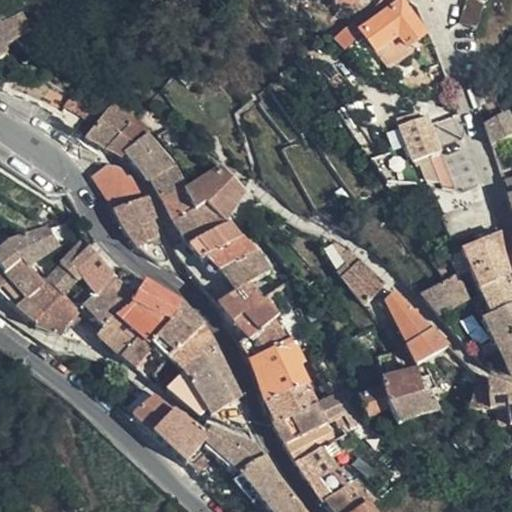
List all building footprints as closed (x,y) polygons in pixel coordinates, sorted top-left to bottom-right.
[(396,0),(384,0),(374,12),(381,21),(360,36),(376,57),(398,40),(406,50),(424,37),(396,0)] [(475,32),(481,3),(471,0),(465,0),(460,27),(475,32)] [(0,59),(1,59),(5,56),(6,53),(5,47),(13,42),(31,30),(20,13),(0,25),(0,59)] [(398,40),(376,57),(389,73),(411,56),(406,50),(398,40)] [(177,79),(186,88),(195,78),(186,69),(177,79)] [(478,79),(467,83),(473,97),(478,112),(484,128),(503,119),(482,79),(478,79)] [(96,128),(106,114),(74,94),(65,108),(96,128)] [(133,124),(137,119),(118,103),(116,103),(115,106),(133,124)] [(106,154),(133,124),(115,106),(113,105),(106,114),(96,128),(85,141),(84,143),(104,155),(106,154)] [(503,119),(484,128),(490,149),(511,138),(511,127),(507,117),(503,119)] [(152,133),(137,119),(133,124),(136,127),(147,137),(152,133)] [(427,121),(399,130),(413,166),(429,160),(440,156),(438,151),(427,121)] [(136,127),(133,124),(106,154),(121,162),(125,158),(124,157),(147,137),(136,127)] [(169,131),(158,139),(165,149),(175,142),(169,131)] [(174,168),(147,137),(124,157),(125,158),(135,171),(140,169),(147,181),(149,185),(174,168)] [(440,156),(429,160),(441,192),(454,194),(440,156)] [(107,166),(92,179),(104,196),(113,215),(121,234),(135,253),(151,264),(156,266),(162,267),(165,266),(169,264),(158,244),(154,225),(156,223),(149,199),(132,178),(127,174),(122,170),(117,168),(107,166)] [(185,191),(174,168),(149,185),(160,204),(185,191)] [(221,170),(193,190),(187,194),(185,196),(193,213),(194,215),(204,208),(225,227),(226,225),(234,211),(246,194),(233,183),(221,170)] [(511,182),(502,185),(506,200),(511,199),(511,182)] [(185,196),(187,194),(185,191),(160,204),(172,227),(193,213),(185,196)] [(250,212),(253,222),(268,211),(261,205),(255,208),(251,209),(250,212)] [(229,227),(226,225),(225,227),(204,208),(194,215),(193,213),(172,227),(187,251),(229,227)] [(69,220),(48,228),(53,237),(74,229),(69,220)] [(241,241),(229,227),(187,251),(200,266),(203,264),(241,241)] [(48,228),(23,237),(8,244),(6,244),(29,270),(60,248),(53,237),(48,228)] [(461,254),(468,272),(469,274),(503,258),(500,237),(461,254)] [(243,241),(241,241),(203,264),(220,279),(257,256),(243,241)] [(95,257),(88,249),(82,242),(59,268),(78,286),(81,282),(86,290),(90,295),(96,300),(101,295),(114,280),(95,257)] [(29,270),(6,244),(0,250),(0,299),(2,301),(14,312),(34,329),(48,312),(61,297),(46,283),(43,286),(29,270)] [(359,262),(349,252),(340,260),(345,267),(349,273),(359,262)] [(448,261),(456,278),(468,272),(461,254),(448,261)] [(270,276),(257,256),(220,279),(234,296),(248,287),(250,289),(270,276)] [(490,321),(511,310),(511,291),(508,282),(510,281),(503,258),(469,274),(479,296),(490,321)] [(340,282),(345,288),(363,310),(364,310),(386,288),(359,262),(349,273),(340,282)] [(337,276),(340,282),(349,273),(345,267),(337,276)] [(59,268),(46,283),(61,297),(64,301),(78,286),(59,268)] [(456,278),(419,299),(439,321),(469,304),(469,303),(456,278)] [(135,301),(114,280),(101,295),(96,300),(92,303),(82,312),(102,330),(108,324),(115,321),(120,317),(131,308),(135,301)] [(181,306),(144,285),(135,301),(131,308),(151,318),(170,327),(181,306)] [(256,298),(250,289),(248,287),(234,296),(215,309),(233,331),(246,344),(248,346),(276,321),(278,318),(261,304),(256,298)] [(407,350),(415,369),(444,353),(448,349),(421,321),(394,294),(384,304),(407,350)] [(61,297),(48,312),(72,324),(77,314),(64,301),(61,297)] [(204,329),(181,306),(170,327),(158,339),(150,349),(153,352),(165,365),(204,329)] [(97,340),(105,346),(122,361),(151,318),(131,308),(120,317),(115,321),(108,324),(102,330),(97,340)] [(500,365),(487,373),(504,382),(511,385),(511,310),(490,321),(481,325),(500,365)] [(48,312),(34,329),(34,333),(61,343),(72,324),(48,312)] [(72,324),(61,343),(80,347),(90,328),(77,314),(72,324)] [(151,318),(122,361),(136,373),(153,352),(150,349),(158,339),(170,327),(151,318)] [(246,344),(240,348),(239,348),(249,365),(267,355),(293,340),(276,321),(248,346),(246,344)] [(204,329),(165,365),(181,378),(217,353),(204,329)] [(346,345),(354,359),(373,349),(364,335),(346,345)] [(267,355),(249,365),(264,409),(306,389),(297,370),(304,366),(293,340),(267,355)] [(376,361),(381,383),(416,371),(415,369),(407,350),(379,360),(376,361)] [(181,378),(166,395),(198,421),(204,424),(208,424),(211,422),(241,401),(217,353),(181,378)] [(383,394),(358,403),(361,408),(366,421),(367,424),(377,419),(388,414),(393,422),(398,431),(419,420),(438,415),(429,396),(422,397),(419,382),(417,374),(416,371),(381,383),(383,394)] [(468,417),(487,416),(486,384),(479,381),(474,393),(468,417)] [(487,417),(505,415),(505,404),(511,406),(511,393),(486,384),(487,416),(487,417)] [(306,389),(264,409),(273,429),(316,409),(307,389),(306,389)] [(353,389),(346,393),(354,410),(361,408),(358,403),(353,389)] [(316,409),(273,429),(272,430),(284,451),(326,428),(333,423),(343,417),(354,410),(346,393),(316,409)] [(153,401),(132,420),(152,439),(173,415),(154,400),(153,401)] [(361,408),(354,410),(343,417),(348,424),(352,430),(366,421),(361,408)] [(173,415),(152,439),(185,469),(189,466),(204,448),(206,438),(173,415)] [(343,417),(333,423),(338,431),(348,424),(343,417)] [(326,428),(284,451),(294,468),(322,451),(336,442),(326,428)] [(206,438),(204,448),(238,478),(247,470),(265,459),(258,450),(210,431),(206,438)] [(462,439),(460,436),(450,445),(457,452),(462,448),(459,445),(462,439)] [(322,451),(294,468),(320,508),(324,506),(350,488),(322,451)] [(257,500),(265,511),(301,511),(292,500),(275,477),(265,459),(247,470),(238,478),(234,484),(236,486),(234,488),(237,492),(240,490),(251,504),(257,500)] [(350,488),(324,506),(328,511),(362,511),(370,508),(376,504),(365,493),(356,483),(350,488)] [(363,511),(389,511),(381,500),(376,504),(370,508),(363,511)]
